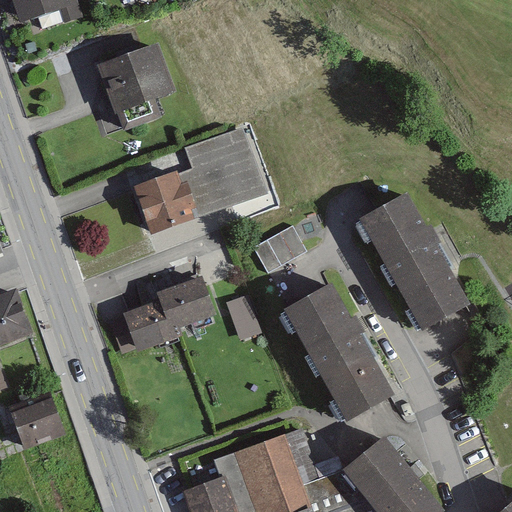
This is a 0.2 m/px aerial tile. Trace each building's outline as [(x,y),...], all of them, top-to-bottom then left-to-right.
[(2,0),(9,21),(32,14),(36,29),(77,17),(71,0),(2,0)] [(156,42),(81,68),(105,138),(153,121),(146,100),(173,91),(156,42)] [(191,220),(150,234),(160,256),(275,210),(243,132),(168,158),(173,171),(191,220)] [(173,171),(117,191),(134,239),(150,234),(191,220),(173,171)] [(397,197),(342,226),(401,334),(455,305),(397,197)] [(304,253),(289,227),(248,250),(263,276),(304,253)] [(142,305),(99,320),(113,358),(168,339),(164,327),(202,313),(189,277),(139,295),(142,305)] [(393,390),(328,286),(271,321),(336,426),(393,390)] [(15,292),(0,297),(0,341),(29,332),(15,292)] [(248,297),(223,304),(234,341),(259,334),(248,297)] [(44,391),(0,407),(0,428),(8,452),(59,434),(44,391)] [(203,461),(208,479),(216,476),(230,511),(361,511),(331,482),(324,478),(317,480),(303,431),(203,461)] [(439,511),(447,505),(375,436),(331,482),(361,511),(439,511)] [(208,479),(171,494),(178,511),(230,511),(216,476),(208,479)]
